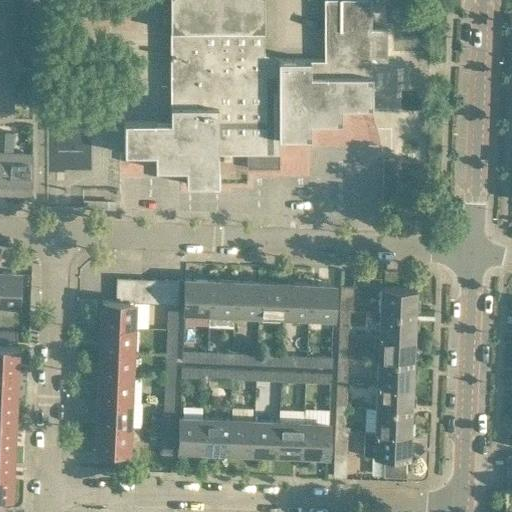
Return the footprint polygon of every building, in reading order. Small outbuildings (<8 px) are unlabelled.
[(0,0),(0,20),(13,21),(12,0),(0,0)] [(169,0),(170,121),(123,121),(124,152),(154,152),(154,167),(185,167),(185,183),(217,183),(217,152),(247,152),(247,167),(279,167),(279,137),(310,136),(310,121),(341,121),(341,106),(372,105),(372,73),(371,73),(370,59),(387,59),(387,27),(371,27),(371,0),(323,0),(324,58),(278,58),(264,52),(263,0),(169,0)] [(0,20),(0,44),(13,45),(13,21),(0,20)] [(33,45),(33,36),(23,36),(23,45),(33,45)] [(0,44),(0,69),(13,69),(13,45),(0,44)] [(23,45),(23,54),(33,54),(33,45),(23,45)] [(0,69),(0,93),(13,93),(13,69),(0,69)] [(33,93),(33,84),(23,84),(23,93),(33,93)] [(49,89),(47,89),(47,106),(48,106),(62,106),(77,106),(94,106),(94,89),(49,89)] [(13,93),(0,93),(0,117),(13,118),(13,93)] [(33,102),(33,93),(23,93),(23,102),(33,102)] [(0,191),(6,192),(8,151),(2,151),(0,151),(0,191)] [(8,151),(6,192),(31,193),(33,152),(13,152),(8,151)] [(393,158),(382,158),(383,201),(383,200),(394,200),(393,179),(393,158)] [(19,271),(0,270),(0,302),(18,303),(19,271)] [(116,275),(115,300),(127,300),(128,275),(116,275)] [(140,276),(128,275),(127,300),(133,301),(139,301),(140,276)] [(153,276),(140,276),(139,301),(152,301),(153,276)] [(165,277),(153,276),(152,301),(164,302),(165,277)] [(177,277),(165,277),(164,302),(176,302),(177,277)] [(183,309),(208,310),(209,279),(184,278),(183,309)] [(208,310),(233,311),(234,280),(209,279),(208,310)] [(233,311),(258,312),(259,281),(234,280),(233,311)] [(258,312),(283,313),(284,282),(259,281),(258,312)] [(283,313),(308,314),(309,283),(284,282),(283,313)] [(309,283),(308,314),(333,315),(334,284),(309,283)] [(340,284),(339,309),(349,309),(352,310),(353,284),(340,284)] [(379,286),(378,311),(415,312),(415,289),(416,289),(416,288),(379,286)] [(102,299),(101,325),(132,326),(133,301),(127,300),(115,300),(102,299)] [(167,303),(166,318),(177,319),(177,304),(176,304),(167,303)] [(339,324),(339,325),(348,325),(349,309),(339,309),(339,324)] [(378,311),(377,335),(414,336),(414,335),(415,312),(378,311)] [(101,325),(100,349),(131,351),(132,326),(101,325)] [(0,329),(0,339),(14,340),(15,330),(0,329)] [(338,339),(338,342),(347,343),(348,333),(338,332),(338,339)] [(373,334),(372,358),(376,359),(413,360),(414,337),(414,336),(377,335),(373,334)] [(166,336),(165,352),(175,353),(176,337),(166,336)] [(0,345),(0,371),(15,372),(16,346),(0,345)] [(100,349),(98,374),(130,375),(131,351),(100,349)] [(181,350),(181,360),(182,360),(198,361),(206,361),(207,351),(199,350),(183,350),(181,350)] [(216,362),(231,362),(231,352),(216,351),(216,362)] [(165,352),(164,368),(174,368),(175,353),(165,352)] [(231,352),(231,362),(247,363),(247,353),(231,352)] [(266,363),(281,364),(281,354),(266,353),(266,363)] [(281,354),(281,364),(296,365),(297,354),(281,354)] [(315,355),(315,365),(331,366),(331,356),(315,355)] [(337,356),(337,374),(346,374),(347,356),(337,356)] [(376,359),(375,382),(412,384),(413,383),(412,383),(413,360),(376,359)] [(182,365),(182,375),(198,375),(198,365),(182,365)] [(215,377),(231,378),(231,367),(216,367),(215,377)] [(231,367),(231,378),(246,378),(247,368),(231,367)] [(265,379),(280,380),(281,370),(266,369),(265,379)] [(281,370),(280,380),(296,380),(296,370),(281,370)] [(0,371),(0,395),(14,397),(15,372),(0,371)] [(315,371),(314,381),(330,382),(331,371),(315,371)] [(98,374),(97,399),(129,400),(130,375),(98,374)] [(375,382),(374,406),(411,408),(412,385),(412,384),(375,382)] [(163,386),(163,402),(173,402),(173,386),(163,386)] [(336,388),(335,405),(345,405),(345,388),(336,388)] [(0,395),(0,420),(13,421),(14,397),(0,395)] [(97,399),(96,424),(128,425),(129,400),(97,399)] [(173,402),(162,402),(161,425),(172,425),(173,402)] [(335,424),(335,428),(344,429),(344,424),(345,405),(335,405),(335,424)] [(229,418),(227,449),(252,450),(254,419),(251,418),(251,407),(231,406),(231,418),(229,418)] [(374,406),(373,430),(411,432),(411,431),(410,431),(411,408),(374,406)] [(279,420),(277,451),(302,452),(303,421),(304,409),(279,408),(279,420)] [(177,447),(203,448),(204,416),(179,415),(177,447)] [(203,448),(227,449),(229,418),(204,416),(203,448)] [(252,450),(277,451),(279,420),(254,419),(252,450)] [(0,420),(0,445),(12,446),(13,421),(0,420)] [(303,421),(302,452),(327,453),(329,422),(303,421)] [(128,425),(96,424),(95,449),(127,450),(128,425)] [(161,425),(160,452),(170,452),(172,425),(161,425)] [(334,453),(346,453),(347,429),(335,428),(334,453)] [(364,430),(363,454),(372,455),(385,455),(384,473),(383,473),(383,475),(405,476),(405,474),(404,474),(405,456),(410,457),(410,455),(409,455),(410,433),(411,433),(411,432),(373,430),(373,431),(364,430)] [(0,445),(0,470),(11,471),(12,446),(0,445)] [(11,471),(0,470),(0,495),(10,496),(11,471)]
